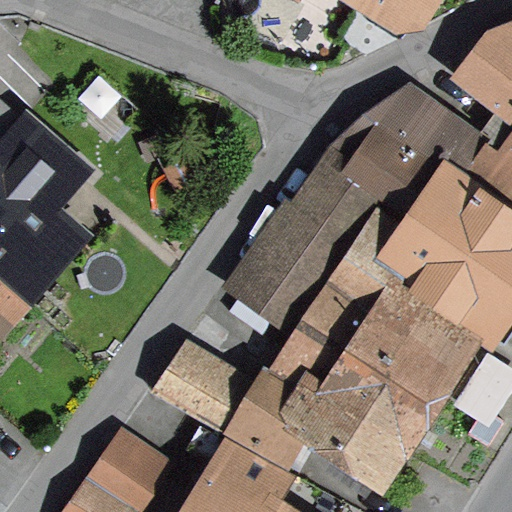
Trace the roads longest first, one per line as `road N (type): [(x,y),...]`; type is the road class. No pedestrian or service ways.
road 1 (residential): [(315,115),(34,511)]
road 2 (residential): [(315,115),(1,0)]
road 3 (residential): [(511,8),(315,115)]
